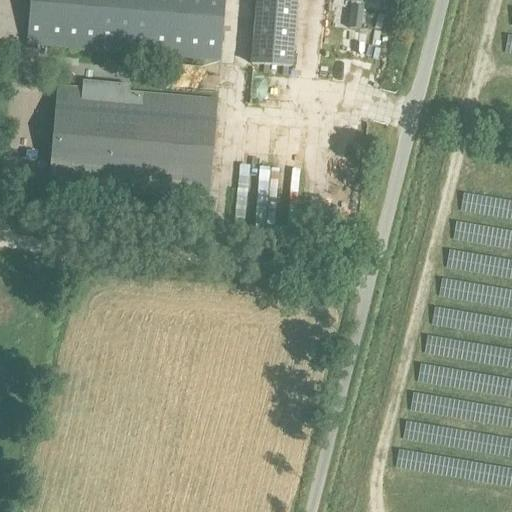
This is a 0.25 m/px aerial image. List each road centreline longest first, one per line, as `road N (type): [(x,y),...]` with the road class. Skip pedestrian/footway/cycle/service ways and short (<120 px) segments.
road 1 (unclassified): [(310,511),(443,0)]
road 2 (track): [(371,272),(0,242)]
road 3 (track): [(240,0),(218,260)]
